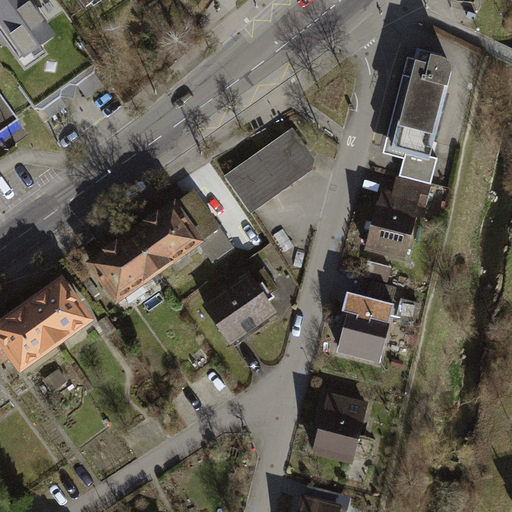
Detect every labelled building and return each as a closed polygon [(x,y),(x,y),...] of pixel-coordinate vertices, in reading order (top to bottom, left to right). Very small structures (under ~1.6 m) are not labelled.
[(0,0),(0,17),(26,54),(52,36),(26,0),(0,0)] [(19,87),(35,110),(37,108),(43,110),(62,97),(62,91),(70,85),(78,85),(95,73),(97,66),(98,65),(82,42),(19,87)] [(438,59),(439,54),(414,47),(412,57),(402,54),(377,151),(383,152),(379,169),(396,173),(392,190),(417,197),(421,182),(429,184),(436,158),(430,157),(446,94),(448,95),(449,90),(451,84),(452,78),(451,72),(449,66),(443,61),(438,59)] [(0,138),(22,123),(0,92),(0,138)] [(315,157),(294,127),(224,178),(250,214),(311,171),(315,157)] [(129,231),(157,270),(193,245),(205,262),(231,244),(191,187),(129,231)] [(392,190),(380,188),(365,249),(403,258),(417,197),(392,190)] [(109,304),(157,270),(129,231),(81,264),(109,304)] [(247,278),(242,271),(196,305),(227,346),(272,313),(264,301),(277,291),(260,269),(247,278)] [(52,345),(87,319),(54,275),(19,301),(52,345)] [(365,292),(353,289),(337,352),(377,362),(390,312),(410,318),(417,290),(368,277),(365,292)] [(0,352),(15,372),(52,345),(19,301),(0,314),(0,352)] [(64,383),(56,371),(40,381),(48,394),(64,383)] [(364,398),(327,389),(312,450),(349,459),(364,398)] [(335,511),(338,501),(298,491),(293,511),(335,511)]
